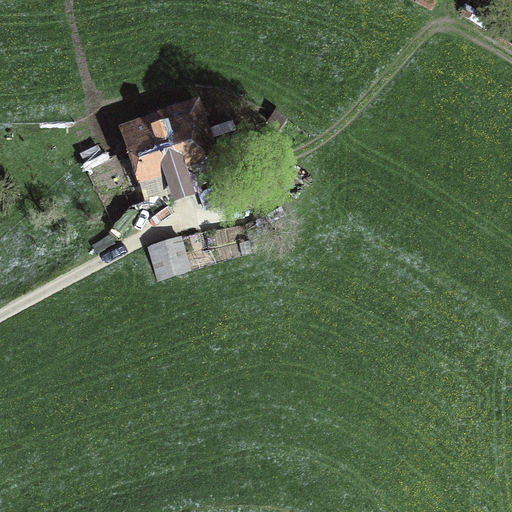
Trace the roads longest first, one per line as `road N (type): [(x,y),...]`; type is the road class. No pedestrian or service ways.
road 1 (track): [(137,240),(333,132),(431,27),(457,25),(511,57)]
road 2 (track): [(137,240),(0,317)]
